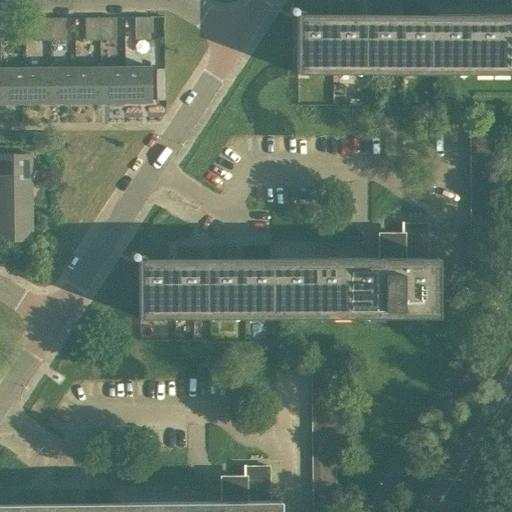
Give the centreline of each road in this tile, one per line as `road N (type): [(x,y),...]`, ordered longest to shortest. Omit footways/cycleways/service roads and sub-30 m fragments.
road 1 (residential): [(451,210),(376,168),(251,169),(226,211),(149,167)]
road 2 (residential): [(288,423),(210,393),(117,398),(82,439),(0,421)]
road 3 (residential): [(51,319),(149,167)]
road 4 (residential): [(149,167),(232,38)]
road 5 (primary): [(430,511),(511,389)]
